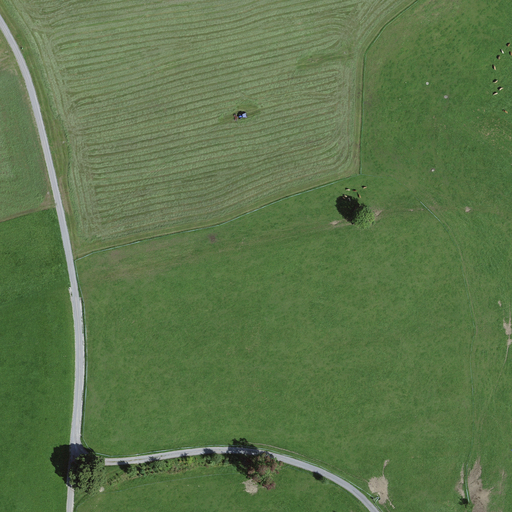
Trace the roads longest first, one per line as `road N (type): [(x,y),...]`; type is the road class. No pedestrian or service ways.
road 1 (track): [(0,18),(25,67),(71,263),(82,360),(69,511)]
road 2 (track): [(76,448),(107,463),(133,464),(251,452),(319,473),(357,493),(373,511)]
